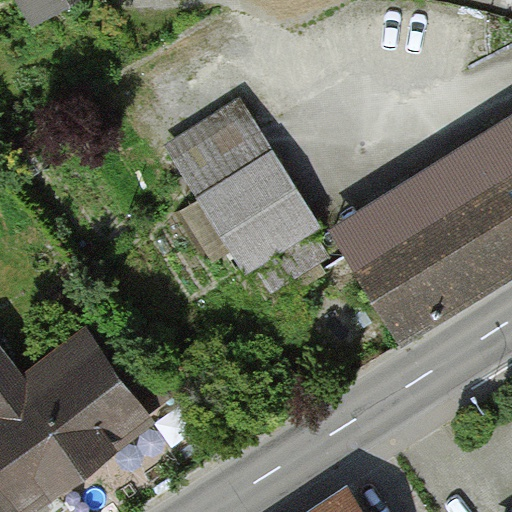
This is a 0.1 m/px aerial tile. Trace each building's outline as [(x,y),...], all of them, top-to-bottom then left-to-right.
[(36,0),(50,22),(85,0),(36,0)] [(249,103),(181,148),(280,298),(333,263),(317,240),(332,230),(249,103)] [(511,279),(511,160),(357,254),(410,341),(511,279)] [(0,511),(48,511),(164,429),(98,338),(39,381),(10,340),(0,347),(0,511)] [(373,511),(359,491),(328,511),(373,511)]
